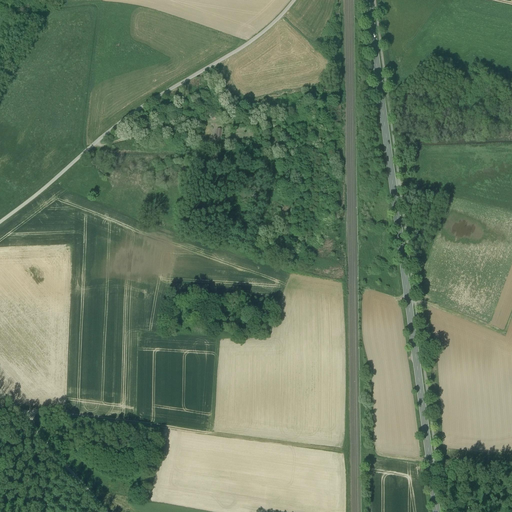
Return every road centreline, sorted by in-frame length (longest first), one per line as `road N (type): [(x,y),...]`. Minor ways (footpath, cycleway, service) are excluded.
road 1 (primary): [(436,511),(367,0)]
road 2 (unclassified): [(0,222),(94,142),(249,42),(294,0)]
road 3 (track): [(17,411),(330,449)]
road 4 (unclassified): [(0,390),(106,511)]
road 5 (track): [(511,309),(503,330),(407,298)]
